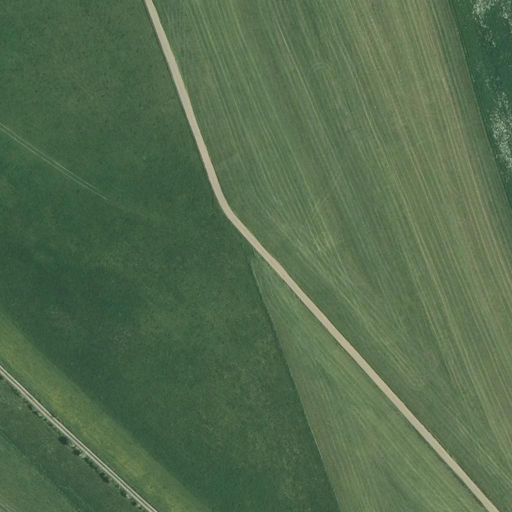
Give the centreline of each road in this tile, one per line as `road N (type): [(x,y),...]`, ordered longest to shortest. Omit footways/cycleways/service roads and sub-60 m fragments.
road 1 (track): [(496,511),(223,207),(148,0)]
road 2 (track): [(153,511),(0,369)]
